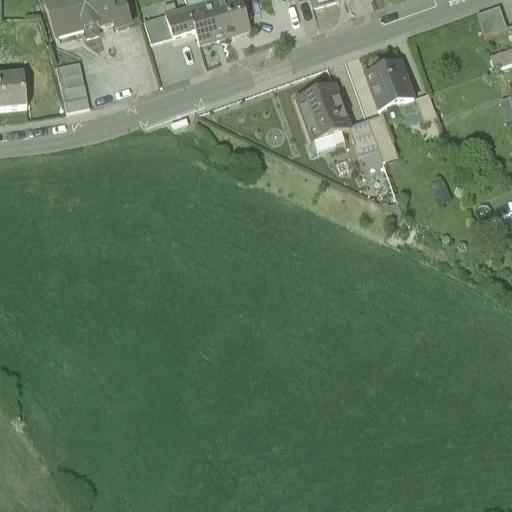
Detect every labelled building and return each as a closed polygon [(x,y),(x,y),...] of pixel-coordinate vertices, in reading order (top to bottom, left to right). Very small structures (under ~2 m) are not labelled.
[(106,0),(86,0),(87,4),(49,15),(59,49),(115,32),(116,32),(109,11),(106,0)] [(304,0),(309,15),(338,6),(337,2),(344,0),(344,1),(345,1),(345,0),(304,0)] [(235,7),(214,13),(224,46),(249,38),(238,2),(234,3),(235,7)] [(129,36),(121,8),(109,11),(116,32),(115,32),(117,39),(129,36)] [(214,13),(193,19),(191,15),(165,23),(171,46),(195,39),(199,54),(224,46),(214,13)] [(498,14),(476,22),(484,44),(506,36),(498,14)] [(165,23),(144,29),(151,52),(171,46),(165,23)] [(511,56),(490,62),(493,73),(511,68),(511,56)] [(65,118),(88,113),(78,68),(55,73),(65,118)] [(399,70),(365,83),(379,121),(413,109),(399,70)] [(0,117),(25,115),(22,81),(0,83),(0,117)] [(332,96),(294,109),(310,153),(312,153),(316,163),(342,154),(338,143),(348,140),(332,96)] [(435,125),(426,101),(413,106),(422,130),(435,125)] [(511,103),(501,106),(510,139),(511,138),(511,103)] [(395,167),(381,126),(366,131),(377,159),(377,160),(381,172),(395,167)] [(366,131),(351,136),(362,165),(377,159),(366,131)]
